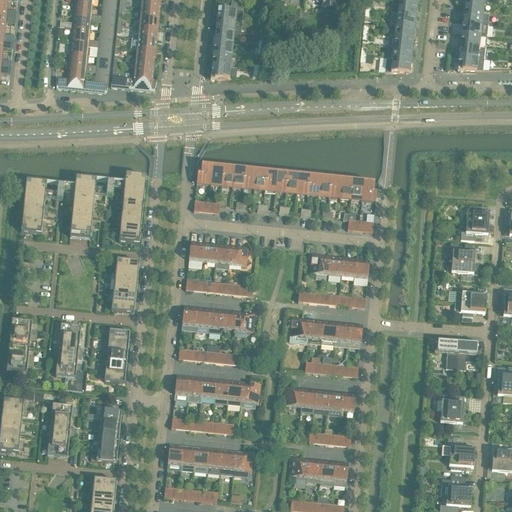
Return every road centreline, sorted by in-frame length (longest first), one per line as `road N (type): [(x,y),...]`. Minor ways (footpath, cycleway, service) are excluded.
road 1 (secondary): [(192,128),(511,115)]
road 2 (residential): [(380,243),(183,222)]
road 3 (residential): [(490,334),(477,511)]
road 4 (secondary): [(511,104),(344,104)]
road 5 (secondary): [(0,135),(162,130)]
road 6 (secondary): [(344,104),(194,110)]
road 7 (residential): [(490,334),(501,202),(511,191)]
road 8 (residential): [(162,130),(149,257)]
